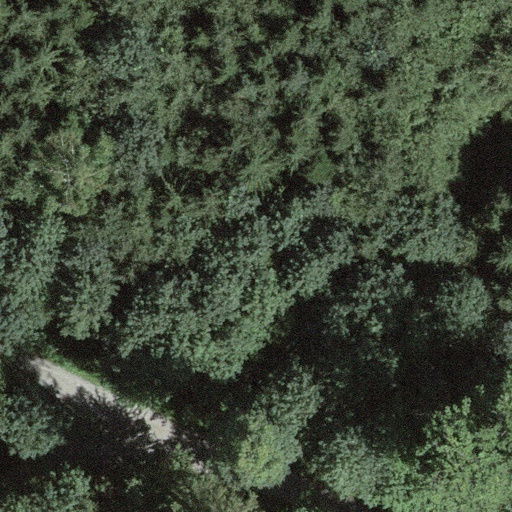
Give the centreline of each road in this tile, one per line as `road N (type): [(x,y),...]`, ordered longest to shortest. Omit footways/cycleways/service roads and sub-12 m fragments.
road 1 (track): [(343,511),(0,358)]
road 2 (track): [(124,417),(0,503)]
